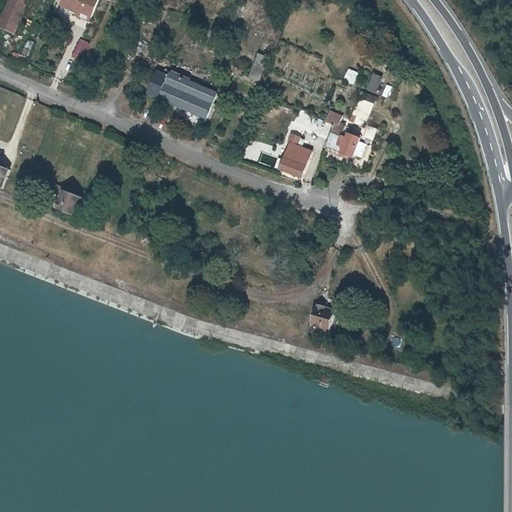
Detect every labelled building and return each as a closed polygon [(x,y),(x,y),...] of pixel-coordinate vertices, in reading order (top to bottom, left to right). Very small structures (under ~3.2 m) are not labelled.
[(12,0),(3,22),(16,29),(28,0),(12,0)] [(71,12),(89,19),(97,0),(96,0),(63,0),(60,7),(71,12)] [(87,25),(89,19),(71,12),(69,15),(77,18),(76,20),(87,25)] [(89,46),(81,42),(73,58),(80,61),(83,55),(84,56),(89,46)] [(253,62),(245,84),(255,88),(264,66),(253,62)] [(159,68),(149,91),(208,116),(220,89),(173,70),(174,67),(167,65),(165,71),(159,68)] [(344,80),(354,84),(359,73),(350,68),(344,80)] [(378,93),(384,77),(375,74),(369,90),(378,93)] [(384,97),(391,99),(393,91),(386,89),(384,97)] [(357,115),(355,119),(362,122),(364,118),(367,119),(374,102),(359,96),(353,113),(357,115)] [(333,122),(326,145),(355,156),(356,152),(361,138),(362,133),(352,129),(353,127),(349,125),(346,132),(342,130),(345,123),(339,121),(343,114),(329,108),(325,118),(333,122)] [(376,141),(379,129),(369,127),(366,139),(376,141)] [(292,143),(314,150),(315,148),(300,142),(303,133),(294,130),(292,137),(293,140),(292,143)] [(368,141),(361,138),(356,152),(363,155),(368,141)] [(292,143),(283,166),(305,174),(314,150),(292,143)] [(0,182),(3,184),(11,166),(0,161),(0,182)] [(55,195),(52,203),(78,214),(85,196),(63,187),(59,197),(55,195)] [(146,227),(142,238),(154,242),(157,232),(146,227)] [(319,299),(309,334),(322,337),(324,329),(331,330),(337,308),(327,305),(328,301),(319,299)]
